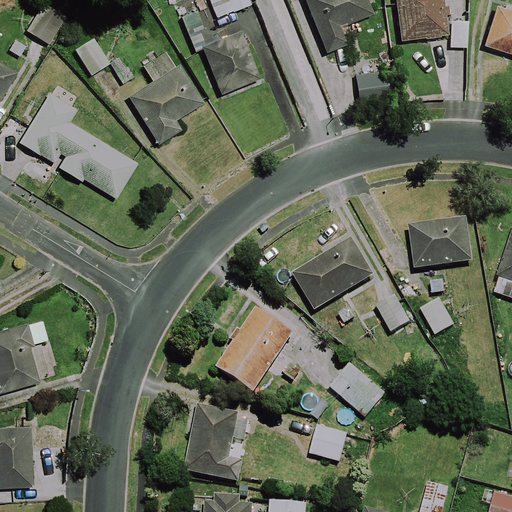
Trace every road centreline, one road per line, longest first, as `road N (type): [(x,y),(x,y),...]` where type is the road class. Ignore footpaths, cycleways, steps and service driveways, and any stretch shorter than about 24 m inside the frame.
road 1 (residential): [(152,300),(200,243),(273,185),(326,162),(397,141),(463,139),(511,148)]
road 2 (residential): [(105,511),(118,394),(152,300)]
road 3 (residential): [(0,208),(152,300)]
road 4 (unknown): [(260,0),(326,162)]
